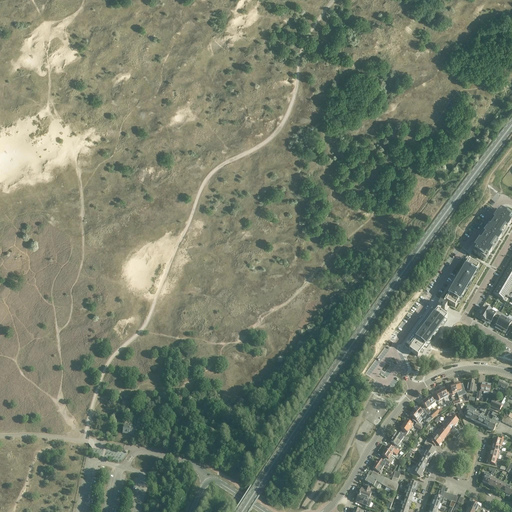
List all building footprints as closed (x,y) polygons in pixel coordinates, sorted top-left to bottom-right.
[(511,216),(501,209),(472,252),(485,261),(485,260),(489,254),(490,252),(499,240),(500,238),(508,226),(509,224),(511,220),(511,216)] [(470,261),(446,302),(455,308),(479,267),(470,261)] [(511,281),(504,277),(502,281),(511,287),(511,286),(511,284),(511,281)] [(511,287),(502,281),(499,286),(510,292),(511,289),(511,287)] [(499,286),(496,290),(507,297),(510,292),(499,286)] [(496,290),(494,295),(503,300),(505,296),(507,297),(496,290)] [(439,304),(438,307),(446,312),(446,311),(448,308),(448,307),(440,303),(439,304)] [(483,312),(480,318),(485,321),(492,309),(487,306),(484,304),(481,310),(483,312)] [(432,306),(403,345),(417,357),(447,317),(432,306)] [(492,309),(485,321),(485,320),(490,323),(494,317),(497,319),(500,313),(497,312),(496,313),(491,310),(492,309)] [(499,320),(496,326),(501,329),(507,318),(507,319),(502,316),(502,315),(500,313),(497,319),(499,320)] [(511,320),(507,318),(501,329),(506,332),(510,326),(511,327),(511,320)] [(468,381),(466,392),(473,393),(473,392),(476,392),(477,386),(474,385),(474,382),(472,382),(472,381),(470,381),(469,381),(468,381)] [(497,387),(495,390),(504,394),(506,391),(508,385),(500,381),(497,387)] [(481,383),(480,392),(490,393),(491,385),(481,383)] [(459,384),(458,384),(457,384),(456,384),(455,385),(454,385),(456,394),(458,398),(461,397),(461,395),(463,394),(461,387),(460,388),(459,384)] [(439,392),(443,399),(448,397),(447,397),(450,396),(448,393),(446,394),(444,389),(443,390),(442,389),(440,390),(440,391),(439,392)] [(436,393),(435,394),(437,399),(435,400),(437,402),(436,402),(438,404),(439,404),(438,402),(439,401),(439,402),(443,399),(439,392),(438,392),(437,392),(436,392),(436,393)] [(426,400),(431,407),(435,404),(436,402),(437,402),(435,400),(433,401),(429,397),(429,398),(428,397),(426,398),(426,400)] [(422,402),(422,403),(425,407),(422,409),(430,417),(432,419),(432,420),(432,419),(437,415),(434,411),(431,414),(427,409),(431,407),(426,400),(425,401),(424,400),(423,402),(422,402)] [(492,400),(489,407),(499,412),(502,405),(498,403),(498,402),(492,400)] [(414,411),(413,412),(420,417),(422,419),(423,420),(427,415),(420,408),(418,410),(416,408),(416,409),(415,409),(413,410),(414,411)] [(465,417),(471,420),(475,412),(476,411),(473,409),(472,411),(469,409),(469,410),(468,410),(465,417)] [(410,415),(410,416),(414,419),(413,420),(414,420),(413,421),(416,424),(417,424),(418,425),(418,424),(422,419),(420,417),(413,412),(411,413),(410,414),(410,415)] [(471,420),(476,423),(480,416),(477,414),(475,412),(471,420)] [(476,423),(482,426),(485,418),(483,417),(483,416),(480,415),(480,416),(476,423)] [(446,420),(447,421),(448,422),(454,427),(458,422),(452,416),(450,418),(448,417),(446,420)] [(482,426),(487,429),(491,421),(488,420),(489,419),(486,418),(485,418),(482,426)] [(497,424),(494,423),(494,422),(491,420),(491,421),(487,429),(493,431),(497,424)] [(404,424),(403,425),(410,430),(412,431),(413,428),(412,427),(413,426),(413,425),(410,423),(406,421),(405,421),(404,422),(403,423),(404,424)] [(450,432),(454,427),(448,422),(446,424),(445,424),(443,426),(444,426),(450,432)] [(133,435),(135,427),(124,425),(123,433),(133,435)] [(402,430),(400,432),(401,433),(406,436),(407,433),(408,434),(410,430),(403,425),(403,426),(401,426),(401,427),(401,428),(400,429),(402,430)] [(447,436),(450,432),(444,426),(442,429),(441,428),(439,431),(440,431),(447,436)] [(443,441),(447,436),(440,431),(438,434),(438,433),(436,436),(443,441)] [(397,433),(393,438),(401,443),(402,440),(405,442),(408,438),(406,436),(401,433),(400,435),(397,433)] [(439,446),(443,441),(436,436),(433,434),(431,436),(434,438),(432,440),(430,438),(428,440),(435,446),(436,444),(439,446)] [(494,439),(492,445),(501,448),(504,438),(500,437),(499,441),(494,439)] [(393,438),(390,442),(396,446),(395,448),(399,451),(401,449),(399,447),(400,445),(399,445),(401,443),(393,438)] [(428,446),(425,452),(432,456),(435,450),(432,448),(433,446),(426,441),(424,444),(428,446)] [(490,451),(500,454),(501,454),(503,448),(501,448),(492,445),(490,451)] [(388,446),(384,451),(392,456),(393,453),(397,455),(399,451),(395,448),(392,446),(391,448),(388,446)] [(384,451),(381,455),(387,459),(386,461),(391,465),(393,460),(390,458),(392,456),(384,451)] [(423,454),(421,457),(422,457),(429,461),(432,456),(425,452),(424,451),(423,454)] [(488,457),(497,459),(498,460),(500,454),(490,451),(488,457)] [(420,459),(418,462),(419,463),(426,467),(429,461),(422,457),(421,457),(420,459)] [(496,462),(497,459),(488,457),(487,463),(495,465),(496,466),(496,463),(496,462)] [(383,460),(381,461),(378,460),(375,464),(383,469),(384,467),(388,469),(391,465),(383,460)] [(426,467),(419,463),(417,465),(415,468),(423,472),(426,467)] [(383,469),(375,464),(372,469),(380,474),(382,472),(381,471),(383,469)] [(413,466),(408,474),(416,478),(417,476),(420,478),(423,472),(415,468),(413,466)] [(365,486),(370,489),(372,487),(376,489),(378,486),(379,484),(395,493),(398,486),(396,485),(391,482),(373,472),(372,474),(370,473),(365,482),(366,483),(365,486)] [(483,480),(482,483),(488,486),(491,478),(492,478),(492,477),(492,476),(484,472),(482,480),(483,480)] [(488,486),(493,488),(497,480),(498,479),(495,478),(494,479),(493,479),(493,478),(492,477),(492,478),(491,478),(488,486)] [(493,488),(499,491),(503,484),(500,482),(497,480),(493,488)] [(410,482),(408,488),(415,491),(416,488),(418,489),(419,485),(416,484),(416,483),(411,481),(411,483),(410,482)] [(503,484),(499,491),(505,494),(508,486),(505,485),(506,484),(503,483),(503,484)] [(361,489),(358,495),(369,499),(371,493),(373,494),(374,492),(370,489),(365,486),(364,490),(361,489)] [(408,488),(404,487),(401,486),(400,488),(407,491),(406,494),(413,496),(415,491),(408,488)] [(397,495),(397,497),(411,502),(413,496),(406,494),(405,497),(397,495)] [(432,498),(431,501),(433,501),(440,504),(442,505),(444,499),(442,498),(439,497),(438,497),(438,496),(438,495),(436,494),(435,495),(435,496),(435,495),(434,498),(432,498)] [(356,502),(366,506),(366,507),(369,508),(371,503),(372,500),(369,499),(358,495),(356,502)] [(403,502),(402,505),(409,508),(411,502),(397,497),(396,499),(403,502)] [(469,502),(466,507),(469,509),(475,511),(478,506),(475,505),(477,502),(470,499),(468,502),(469,502)] [(438,510),(440,504),(433,501),(431,507),(438,510)]
